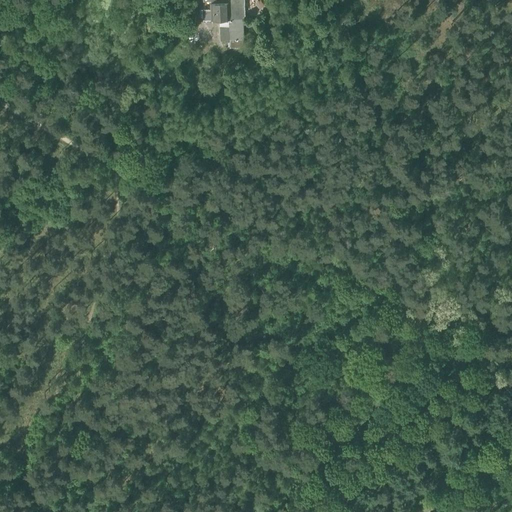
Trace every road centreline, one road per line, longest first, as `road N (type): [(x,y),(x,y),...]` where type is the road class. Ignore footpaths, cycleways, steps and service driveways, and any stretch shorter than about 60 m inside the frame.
road 1 (track): [(433,315),(103,153)]
road 2 (track): [(433,315),(333,0)]
